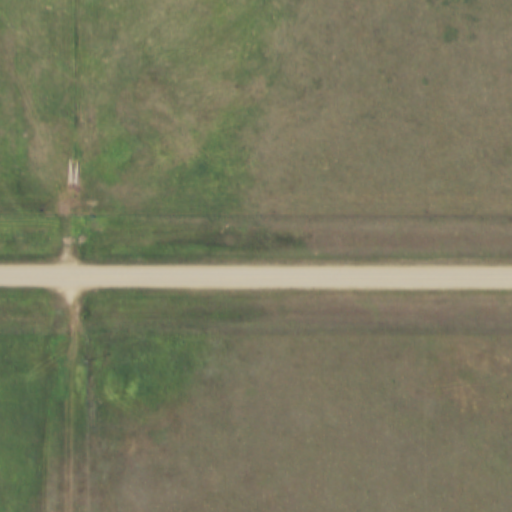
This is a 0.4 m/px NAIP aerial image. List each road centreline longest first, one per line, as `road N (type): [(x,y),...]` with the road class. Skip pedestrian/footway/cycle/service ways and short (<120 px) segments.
road 1 (residential): [(0,270),(511,271)]
road 2 (track): [(49,511),(46,455),(70,335),(63,214)]
